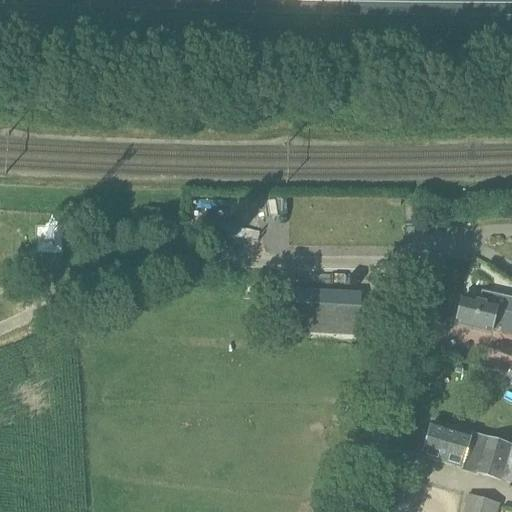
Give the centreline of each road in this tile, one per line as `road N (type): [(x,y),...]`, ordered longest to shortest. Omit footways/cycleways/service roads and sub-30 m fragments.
road 1 (unclassified): [(0,343),(194,269),(418,277)]
road 2 (unclassified): [(370,511),(418,277)]
road 3 (unclassified): [(418,277),(421,241),(434,233),(511,231)]
